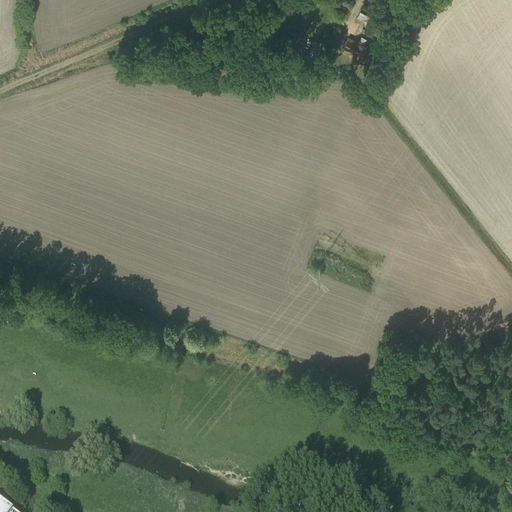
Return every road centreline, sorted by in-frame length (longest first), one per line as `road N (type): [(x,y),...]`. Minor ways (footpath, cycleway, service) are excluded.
road 1 (track): [(387,0),(356,83),(511,275)]
road 2 (track): [(0,90),(221,0)]
